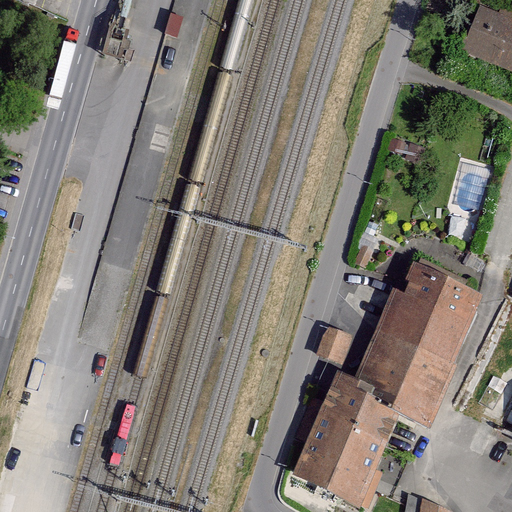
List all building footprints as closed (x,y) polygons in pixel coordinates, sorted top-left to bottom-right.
[(511,19),(481,7),(463,52),(511,71),(511,19)] [(469,283),(419,261),(405,292),(397,288),(379,328),(455,362),(481,303),(463,296),(469,283)] [(511,309),(463,413),(511,435),(511,309)] [(355,335),(329,327),(320,357),(345,365),(355,335)] [(455,362),(379,328),(356,379),(342,373),(324,413),(388,442),(400,415),(426,427),(455,362)] [(388,442),(324,413),(295,478),(359,507),(388,442)] [(449,511),(409,493),(403,511),(449,511)]
